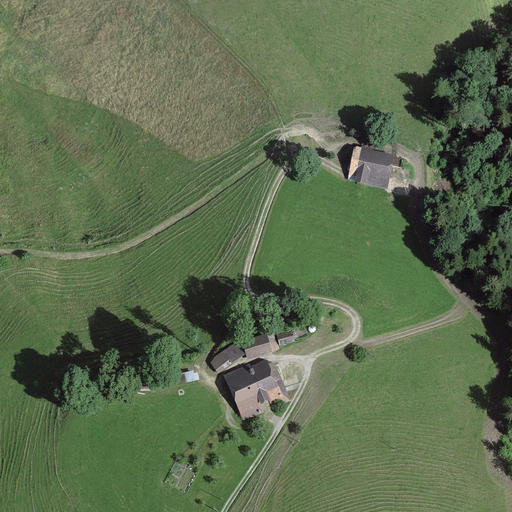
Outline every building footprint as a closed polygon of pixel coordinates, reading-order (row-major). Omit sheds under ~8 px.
[(389,161),(355,154),(352,171),(358,173),(356,183),(386,189),(388,178),(385,178),(389,161)] [(291,333),(278,336),(280,344),(293,340),(291,333)] [(273,335),(246,344),(248,350),(250,358),(277,350),(273,335)] [(227,354),(233,361),(248,350),(246,344),(244,340),(242,341),(242,342),(227,354)] [(227,354),(212,365),(217,372),(233,361),(227,354)] [(247,368),(230,375),(243,404),(238,406),(243,419),(263,411),(260,403),(268,400),(271,408),(287,402),(279,381),(285,378),(278,364),(250,376),(247,368)]
